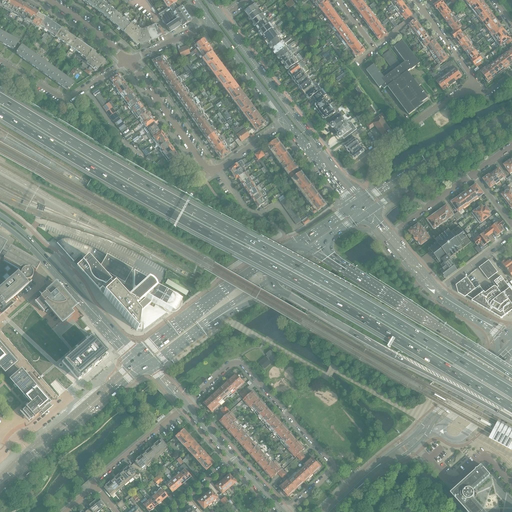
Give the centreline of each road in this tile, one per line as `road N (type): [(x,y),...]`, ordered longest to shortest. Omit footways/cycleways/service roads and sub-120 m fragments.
road 1 (motorway): [(0,112),(511,408)]
road 2 (motorway): [(511,393),(0,98)]
road 3 (motorway): [(283,292),(511,419)]
road 4 (residential): [(287,511),(332,464),(242,364),(229,364)]
road 5 (secondary): [(340,177),(220,18)]
road 6 (motorway): [(511,375),(342,271)]
road 7 (secondary): [(511,112),(362,199)]
road 8 (secondary): [(272,259),(138,358)]
road 9 (secondary): [(371,210),(511,123)]
road 10 (residential): [(340,177),(476,84)]
road 11 (tertiary): [(36,459),(147,364)]
road 12 (tertiary): [(138,358),(28,450)]
road 13 (residential): [(206,169),(128,60)]
road 14 (residential): [(511,485),(484,454),(448,480),(415,445)]
road 15 (secondary): [(212,22),(285,121)]
road 16 (residential): [(94,487),(185,405)]
